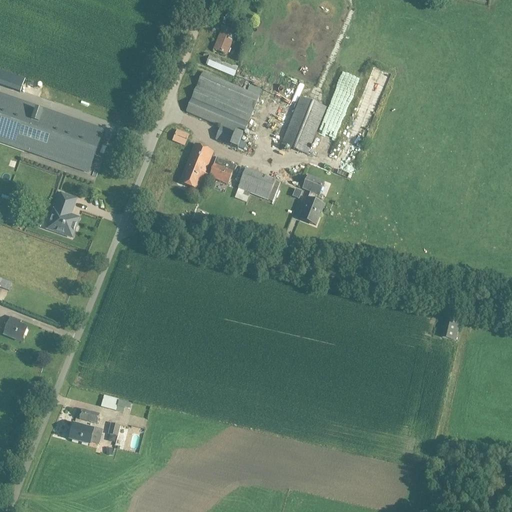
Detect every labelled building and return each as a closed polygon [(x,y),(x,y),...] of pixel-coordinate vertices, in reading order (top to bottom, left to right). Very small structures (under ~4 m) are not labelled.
[(246,24),(229,12),(225,19),(233,24),(231,27),(238,32),(240,29),(242,31),(246,24)] [(226,34),(221,32),(213,50),(227,57),(235,38),(236,38),(238,33),(227,29),(226,34)] [(205,65),(234,78),(238,68),(210,56),(205,65)] [(0,68),(0,79),(36,90),(39,80),(0,68)] [(238,150),(243,137),(259,97),(203,73),(186,113),(221,128),(215,141),(238,150)] [(104,131),(0,94),(0,142),(89,174),(104,131)] [(308,155),(326,108),(300,98),(282,145),(308,155)] [(354,105),(350,116),(365,121),(369,110),(354,105)] [(173,125),(170,137),(182,140),(185,128),(173,125)] [(213,153),(194,146),(179,184),(198,191),(200,184),(204,185),(208,176),(205,175),(213,153)] [(236,166),(216,158),(208,177),(222,183),(222,186),(227,188),(236,166)] [(241,165),(236,186),(267,194),(273,173),(241,165)] [(324,206),(315,203),(323,184),(307,178),(303,190),(310,192),(307,200),(299,220),(315,226),(324,206)] [(301,192),(295,190),(292,197),(298,200),(301,192)] [(61,195),(55,211),(53,210),(51,217),(53,217),(48,230),(61,235),(62,233),(72,236),(78,219),(69,216),(68,214),(69,211),(72,212),(76,200),(61,195)] [(18,228),(23,214),(11,210),(6,224),(18,228)] [(461,320),(447,317),(442,338),(455,342),(461,320)] [(17,322),(11,319),(4,336),(21,343),(27,328),(16,324),(17,322)] [(101,407),(116,411),(119,400),(104,396),(101,407)] [(80,420),(98,425),(100,416),(82,411),(80,420)] [(91,443),(100,445),(103,430),(93,428),(92,429),(74,425),(70,440),(91,445),(91,443)] [(111,425),(109,435),(118,437),(121,427),(111,425)]
